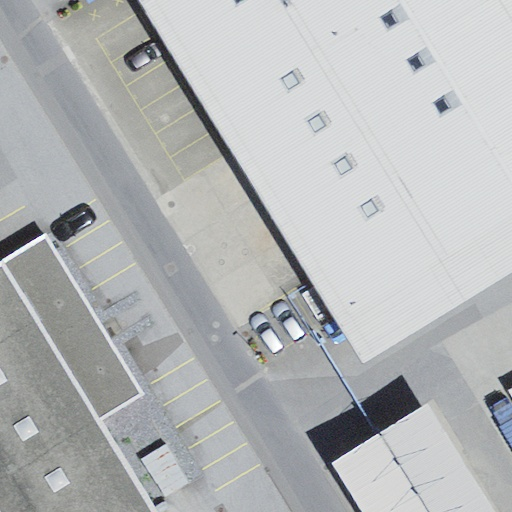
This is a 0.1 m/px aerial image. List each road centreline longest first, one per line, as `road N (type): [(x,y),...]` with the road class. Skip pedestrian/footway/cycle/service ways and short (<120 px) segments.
road 1 (residential): [(13,0),(350,511)]
road 2 (unknown): [(292,428),(511,300)]
